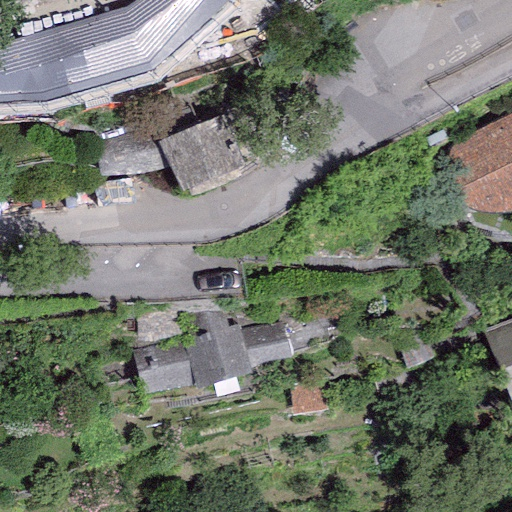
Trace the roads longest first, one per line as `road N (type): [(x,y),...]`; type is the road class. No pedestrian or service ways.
road 1 (residential): [(381,112),(215,211),(0,232)]
road 2 (residential): [(511,3),(413,61),(381,112)]
road 3 (residential): [(511,57),(435,98),(381,112)]
